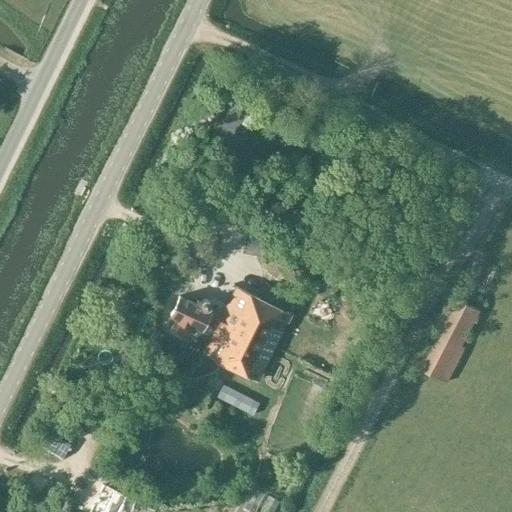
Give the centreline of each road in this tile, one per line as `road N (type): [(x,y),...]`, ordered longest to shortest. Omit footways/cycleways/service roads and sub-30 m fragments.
road 1 (tertiary): [(0,402),(199,0)]
road 2 (track): [(323,511),(502,177)]
road 3 (track): [(511,182),(189,20)]
road 4 (unclassified): [(0,167),(82,0)]
